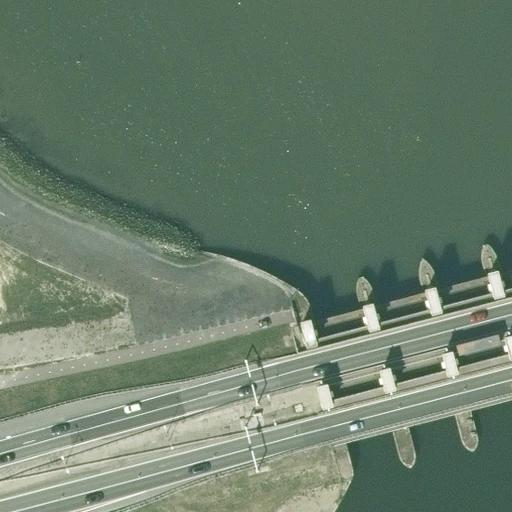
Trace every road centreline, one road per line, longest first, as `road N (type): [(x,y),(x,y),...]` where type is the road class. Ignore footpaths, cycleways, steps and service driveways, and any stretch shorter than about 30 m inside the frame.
road 1 (motorway): [(511,316),(0,454)]
road 2 (motorway): [(14,511),(511,378)]
